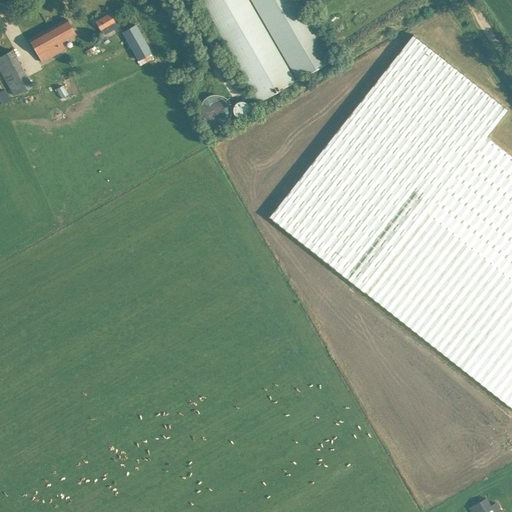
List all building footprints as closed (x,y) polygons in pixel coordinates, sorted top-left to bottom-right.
[(199,0),(259,103),(335,59),(300,0),(199,0)] [(119,26),(117,21),(112,12),(96,21),(104,35),(119,26)] [(76,34),(72,27),(67,18),(29,39),(42,62),(63,50),(59,43),(76,34)] [(136,25),(123,32),(138,59),(151,53),(136,25)] [(415,35),(271,217),(353,281),(365,290),(511,406),(511,155),(487,136),(509,109),(415,35)] [(0,70),(14,95),(32,84),(12,49),(0,56),(0,70)] [(68,94),(63,85),(56,88),(61,98),(68,94)] [(5,91),(0,93),(0,97),(3,103),(10,99),(5,91)] [(201,104),(200,111),(201,117),(203,120),(206,122),(210,124),(213,125),(217,125),(219,125),(222,124),(224,123),(227,121),(228,119),(230,115),(231,112),(230,108),(229,104),(227,101),(225,99),(223,96),(219,95),(216,95),(212,95),(209,96),(207,97),(204,99),(203,101),(201,104)] [(476,504),(470,508),(472,511),(505,511),(504,510),(502,511),(497,503),(490,506),(481,511),(476,504)]
